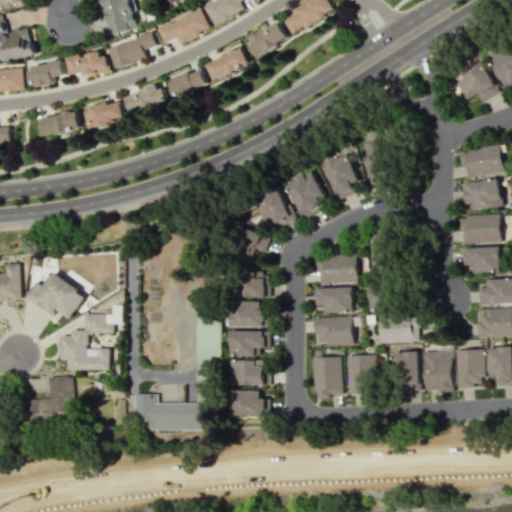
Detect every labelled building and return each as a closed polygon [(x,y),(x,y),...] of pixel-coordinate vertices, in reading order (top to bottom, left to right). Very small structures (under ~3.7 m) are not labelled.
[(0,0),(0,8),(30,1),(29,0),(0,0)] [(103,0),(112,34),(140,27),(132,0),(103,0)] [(212,0),(204,4),(215,25),(246,9),(241,0),(212,0)] [(335,11),(328,0),(307,0),(292,8),(295,13),(285,18),(292,33),(335,11)] [(158,27),(164,42),(178,36),(180,42),(211,29),(203,9),(158,27)] [(29,26),(8,32),(3,13),(0,14),(0,61),(35,53),(29,26)] [(246,40),(257,58),(290,37),(279,19),(246,40)] [(145,49),(157,45),(154,32),(108,46),(115,68),(148,58),(145,49)] [(508,83),(511,90),(511,89),(511,44),(500,50),(498,45),(486,51),(504,85),(508,83)] [(215,79),(251,64),(243,46),(207,62),(215,79)] [(108,54),(102,56),(101,51),(83,55),(82,53),(68,56),(72,74),(86,71),(87,76),(112,70),(108,54)] [(55,83),(54,76),(66,74),(64,60),(33,65),(37,86),(55,83)] [(466,99),(478,93),(481,100),(500,91),(486,61),(463,72),(465,78),(457,82),(466,99)] [(0,68),(0,90),(25,89),(24,67),(0,68)] [(209,84),(203,67),(173,79),(180,96),(209,84)] [(159,89),(158,86),(127,93),(131,111),(169,103),(166,87),(159,89)] [(88,126),(126,119),(123,100),(84,107),(88,126)] [(41,117),(45,136),(82,128),(78,110),(41,117)] [(0,141),(11,141),(10,126),(0,125),(0,141)] [(386,142),(366,143),(368,183),(387,182),(386,142)] [(460,150),(465,178),(505,172),(500,144),(460,150)] [(328,160),(338,198),(356,193),(353,182),(359,181),(352,154),(328,160)] [(330,202),(314,170),(288,183),(304,215),(330,202)] [(467,203),(477,202),(477,208),(502,207),(501,179),(466,181),(467,203)] [(291,203),(287,205),(280,188),(257,197),(266,221),(274,218),(278,227),(298,219),(291,203)] [(500,214),(461,215),(462,243),(501,242),(500,214)] [(271,233),(239,223),(234,239),(243,242),(240,252),(252,255),(254,249),(265,252),(271,233)] [(374,272),(393,272),(392,232),(373,233),(374,272)] [(475,272),(501,271),(500,246),(466,247),(467,264),(475,264),(475,272)] [(359,282),(358,254),(318,255),(318,283),(359,282)] [(0,272),(0,300),(23,299),(22,263),(7,263),(8,272),(0,272)] [(242,271),(242,296),(271,297),(272,272),(242,271)] [(71,318),(87,294),(54,272),(45,286),(37,280),(27,295),(54,313),(57,309),(71,318)] [(483,287),(483,304),(511,303),(511,278),(487,279),(488,287),(483,287)] [(325,312),(354,312),(354,286),(319,287),(319,304),(325,304),(325,312)] [(261,301),(231,300),(230,325),(270,326),(270,308),(261,308),(261,301)] [(110,369),(110,348),(88,348),(88,333),(114,333),(114,323),(122,323),(122,305),(113,305),(113,313),(85,313),(85,329),(72,329),(72,335),(61,335),(61,359),(68,360),(68,369),(110,369)] [(478,337),(511,335),(511,308),(477,309),(478,337)] [(199,313),(225,313),(222,402),(200,402),(198,402),(198,400),(199,313)] [(380,315),(380,342),(427,341),(426,339),(419,339),(418,314),(380,315)] [(353,344),(352,315),(316,316),(317,345),(353,344)] [(261,355),(261,347),(271,347),(271,330),(232,330),(231,354),(261,355)] [(511,345),(488,347),(489,376),(497,376),(498,386),(511,385),(511,345)] [(482,348),(456,349),(457,386),(483,385),(482,348)] [(452,358),(446,358),(445,350),(423,350),(425,389),(438,388),(438,392),(453,391),(452,358)] [(392,352),(393,377),(401,377),(402,390),(420,390),(419,351),(392,352)] [(366,393),(366,378),(375,378),(375,354),(347,354),(348,393),(366,393)] [(314,396),(343,396),(341,356),(313,356),(314,396)] [(232,359),(232,384),(269,385),(270,360),(232,359)] [(72,375),(48,376),(49,398),(26,399),(27,418),(74,416),(72,375)] [(261,389),(231,390),(231,415),(269,415),(269,397),(261,398),(261,389)] [(135,392),(158,392),(158,401),(198,400),(198,402),(200,402),(201,428),(136,429),(135,392)]
